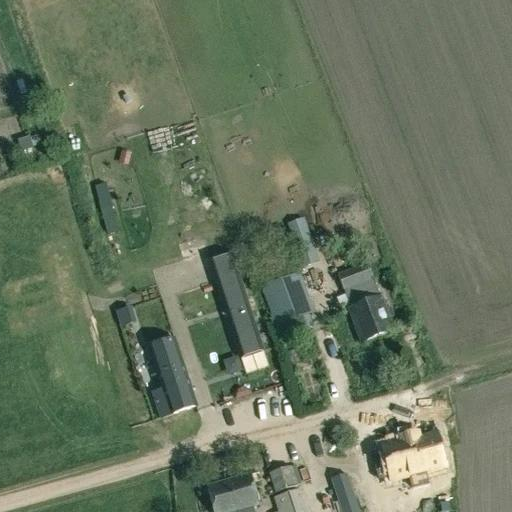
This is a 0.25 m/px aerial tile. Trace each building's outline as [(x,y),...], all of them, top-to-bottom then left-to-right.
[(18,142),(22,152),(32,149),(29,138),(18,142)] [(301,220),(286,225),(300,267),(315,261),(301,220)] [(190,254),(209,246),(202,229),(183,238),(190,254)] [(232,256),(210,263),(241,358),(262,351),(232,256)] [(366,264),(337,275),(343,290),(350,309),(349,309),(361,342),(392,331),(380,297),(379,298),(378,298),(371,279),(366,264)] [(272,326),(312,312),(299,274),(258,288),(272,326)] [(148,348),(161,390),(188,381),(175,339),(163,343),(148,348)] [(154,401),(160,418),(196,407),(188,381),(161,390),(152,393),(154,401)] [(441,455),(434,422),(416,426),(415,421),(398,425),(399,429),(380,433),(384,451),(373,453),(372,450),(356,453),(365,492),(380,489),(375,465),(387,463),(388,467),(406,462),(409,475),(425,472),(422,459),(441,455)] [(319,431),(325,453),(335,450),(330,428),(319,431)] [(308,476),(317,507),(353,497),(344,465),(308,476)] [(289,467),(268,474),(274,493),(296,487),(289,467)] [(213,511),(235,511),(258,505),(249,475),(206,487),(213,511)] [(305,511),(299,490),(274,497),(277,511),(305,511)]
